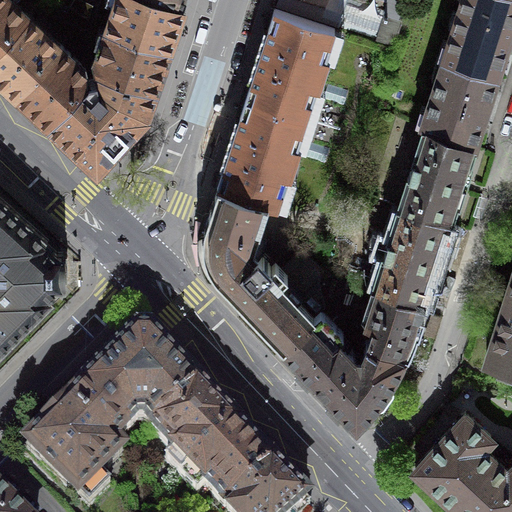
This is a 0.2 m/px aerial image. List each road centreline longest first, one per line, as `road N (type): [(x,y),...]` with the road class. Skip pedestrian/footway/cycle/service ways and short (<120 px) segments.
road 1 (residential): [(345,476),(431,385),(511,139)]
road 2 (secondary): [(345,476),(138,263)]
road 3 (residential): [(138,263),(234,0)]
road 4 (residential): [(138,263),(0,409)]
road 5 (secondary): [(138,263),(0,133)]
